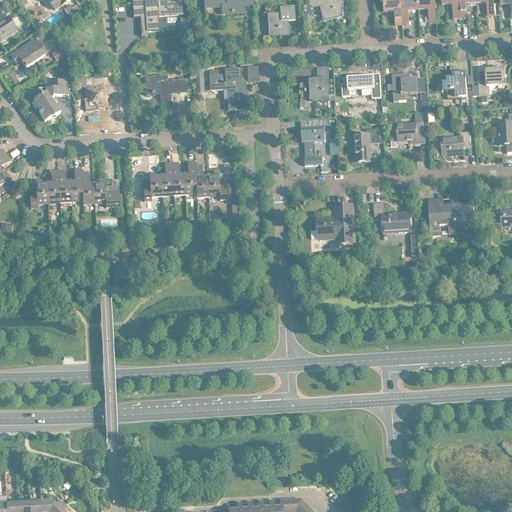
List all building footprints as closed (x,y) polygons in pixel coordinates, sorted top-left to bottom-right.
[(72,0),(67,4),(71,11),(77,8),(72,0)] [(185,0),(144,0),(146,22),(149,22),(149,26),(147,26),(147,37),(146,37),(146,40),(161,39),(161,37),(160,37),(160,25),(158,25),(157,9),(173,8),(174,29),(188,28),(185,0)] [(248,3),(258,3),(257,0),(207,0),(208,3),(229,2),(230,10),(248,9),(248,3)] [(311,0),(312,3),(313,3),(326,2),(329,17),(345,13),(343,0),(311,0)] [(405,22),(403,0),(384,0),(384,1),(387,1),(387,9),(398,9),(398,23),(405,22)] [(403,0),(405,22),(412,22),(412,8),(421,7),(421,0),(403,0)] [(421,0),(421,7),(432,7),(432,21),(440,20),(438,0),(421,0)] [(463,16),(462,0),(445,0),(445,3),(456,2),(456,16),(463,16)] [(462,0),(463,16),(471,15),(470,1),(480,1),(479,0),(462,0)] [(479,0),(480,1),(488,0),(489,0),(491,14),(498,13),(496,0),(479,0)] [(9,12),(12,10),(9,4),(0,9),(0,18),(2,20),(0,21),(0,35),(3,39),(20,28),(11,14),(9,12)] [(272,12),(273,32),(272,32),(272,33),(284,32),(284,33),(292,33),(292,18),(299,18),(298,4),(283,5),(284,10),(271,11),(271,12),(272,12)] [(46,54),(46,53),(49,51),(39,36),(14,53),(19,60),(24,57),(29,65),(46,54)] [(63,45),(55,50),(62,59),(69,55),(63,45)] [(509,83),(508,66),(503,66),(503,65),(500,66),(500,67),(489,67),(488,67),(489,79),(481,80),(481,84),(482,94),(482,95),(493,94),(492,84),(509,83)] [(227,85),(227,87),(230,87),(232,108),(250,107),(250,108),(251,108),(250,84),(246,84),(245,66),(228,67),(228,72),(213,73),(213,74),(214,74),(214,86),(227,85)] [(351,82),(345,83),(346,95),(353,94),(353,88),(365,87),(365,93),(375,92),(375,96),(384,96),(383,71),(366,73),(366,74),(350,75),(351,82)] [(463,96),(463,97),(470,97),(469,74),(462,75),(462,71),(456,71),(456,75),(449,75),(449,80),(445,80),(445,88),(451,88),(452,96),(463,96)] [(148,74),(149,90),(155,90),(155,91),(158,91),(158,90),(165,89),(166,108),(175,107),(174,89),(183,88),(183,90),(191,90),(190,76),(182,77),(182,78),(171,78),(171,72),(148,74)] [(395,73),(397,99),(409,98),(409,92),(421,91),(420,76),(409,77),(409,72),(395,73)] [(42,109),(48,118),(58,112),(58,113),(64,110),(55,96),(55,93),(72,92),(71,76),(60,77),(61,84),(46,85),(46,87),(42,90),(44,92),(36,97),(44,108),(42,109)] [(303,105),(312,106),(312,99),(332,98),(331,77),(320,78),(320,80),(303,81),(302,92),(305,92),(303,105)] [(115,94),(97,95),(98,102),(84,103),(85,118),(109,116),(109,107),(116,106),(115,94)] [(408,120),(393,121),(394,138),(401,138),(401,139),(413,139),(413,142),(427,141),(426,127),(426,124),(432,124),(431,111),(425,111),(426,119),(425,119),(419,119),(419,122),(409,123),(408,120)] [(511,114),(511,115),(511,120),(501,121),(502,143),(510,143),(510,151),(511,150),(511,114)] [(311,125),(304,126),(305,141),(308,141),(308,155),(307,155),(308,164),(326,162),(326,154),(319,154),(318,140),(328,139),(327,124),(327,117),(310,119),(311,125)] [(357,134),(358,159),(359,160),(363,159),(363,160),(374,159),(373,142),(381,141),(380,127),(369,127),(370,133),(357,134)] [(439,138),(440,154),(446,153),(446,154),(467,153),(466,145),(473,145),(472,130),(463,131),(463,135),(445,136),(445,137),(439,138)] [(0,158),(10,152),(6,146),(0,150),(0,158)] [(0,158),(0,172),(6,169),(2,164),(4,162),(5,164),(14,158),(10,152),(0,158)] [(187,173),(189,192),(200,191),(198,162),(199,162),(198,159),(191,159),(192,170),(194,170),(194,172),(187,173)] [(171,174),(164,174),(165,193),(177,193),(175,160),(168,161),(169,171),(171,171),(171,174)] [(182,160),(175,160),(177,193),(189,192),(187,173),(181,173),(181,171),(183,171),(182,160)] [(205,162),(199,162),(198,162),(200,191),(200,195),(212,194),(211,175),(204,175),(204,173),(206,173),(205,162)] [(80,179),(74,180),(75,199),(86,198),(85,170),(85,166),(78,166),(78,177),(80,177),(80,179)] [(57,181),(51,181),(52,201),(64,200),(62,167),(54,168),(55,179),(57,178),(57,181)] [(69,167),(62,167),(64,200),(75,199),(74,180),(67,180),(67,178),(69,178),(69,167)] [(0,172),(0,194),(13,186),(9,180),(14,177),(11,173),(9,174),(6,169),(0,172)] [(92,169),(85,170),(86,198),(86,202),(98,201),(97,182),(91,182),(90,180),(92,180),(92,169)] [(217,174),(211,175),(212,194),(223,193),(223,197),(230,197),(229,177),(222,177),(222,171),(217,171),(217,174)] [(165,193),(164,174),(158,175),(158,172),(153,172),(153,178),(146,178),(148,199),(155,198),(154,194),(165,193)] [(103,181),(97,182),(98,201),(109,201),(110,205),(124,204),(122,177),(115,178),(115,184),(109,184),(109,178),(103,179),(103,181)] [(52,201),(51,181),(45,182),(44,179),(39,179),(39,185),(33,185),(34,206),(41,205),(41,201),(52,201)] [(229,216),(230,221),(241,220),(240,201),(235,202),(236,216),(229,216)] [(376,202),(378,221),(386,220),(386,231),(413,229),(412,210),(387,212),(387,201),(376,202)] [(432,204),(433,229),(443,229),(443,224),(451,223),(452,231),(469,230),(469,222),(478,222),(477,202),(432,204)] [(340,241),(357,240),(355,203),(338,204),(338,216),(320,217),(321,237),(339,236),(340,241)] [(511,207),(503,208),(503,214),(497,214),(498,231),(511,230),(511,207)] [(14,221),(2,222),(2,236),(14,235),(14,221)] [(298,510),(299,511),(304,511),(312,505),(304,496),(298,497),(298,510)] [(283,497),(283,504),(285,504),(285,511),(286,511),(292,511),(291,497),(283,497)] [(261,499),(262,505),(264,505),(264,511),(275,511),(275,505),(273,505),(267,505),(266,498),(261,499)] [(272,498),(273,505),(275,505),(275,511),(285,511),(286,511),(285,511),(285,504),(283,504),(278,504),(277,498),(272,498)] [(44,499),(33,500),(33,511),(45,511),(44,502),(45,502),(44,499)] [(57,501),(45,502),(44,502),(45,511),(53,511),(54,511),(67,511),(68,511),(66,509),(71,504),(65,499),(64,501),(61,499),(58,502),(57,501)] [(251,499),(251,506),(253,506),(253,511),(264,511),(264,505),(262,505),(256,506),(256,499),(251,499)] [(33,511),(33,500),(21,501),(21,511),(33,511)] [(240,500),(240,507),(242,507),(242,511),(253,511),(253,506),(251,506),(245,506),(245,500),(240,500)] [(10,511),(10,501),(0,501),(0,511),(10,511)] [(21,511),(21,501),(10,501),(10,511),(21,511)]
